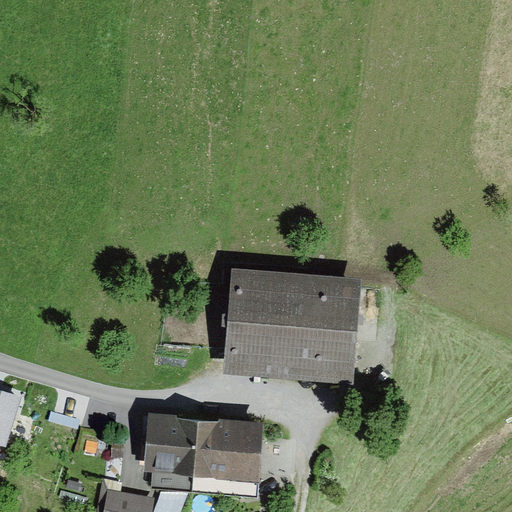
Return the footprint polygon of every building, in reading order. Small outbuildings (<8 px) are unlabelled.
[(363,283),(235,271),(225,373),(353,385),(363,283)] [(16,397),(0,392),(0,432),(5,434),(16,397)] [(146,428),(147,408),(116,407),(116,438),(138,439),(138,428),(146,428)] [(193,495),(199,425),(149,421),(145,475),(151,476),(150,491),(193,495)] [(262,429),(199,425),(193,495),(257,499),(262,429)] [(153,511),(155,500),(108,491),(104,511),(153,511)]
